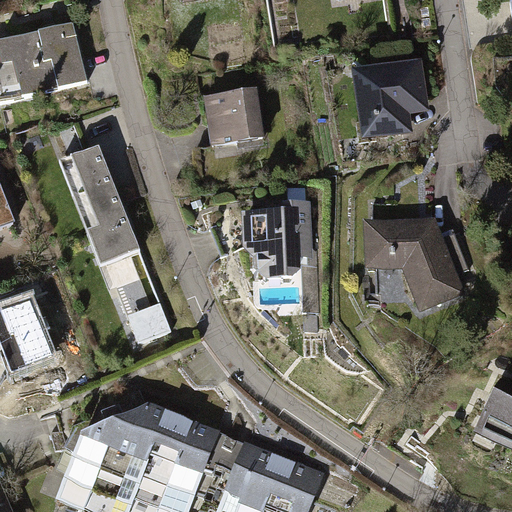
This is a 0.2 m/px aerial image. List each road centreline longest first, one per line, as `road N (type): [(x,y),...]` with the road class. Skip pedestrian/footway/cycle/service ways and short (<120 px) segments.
road 1 (residential): [(113,0),(136,125),(227,338),(272,396),(404,485),(463,511)]
road 2 (residential): [(447,0),(476,185)]
